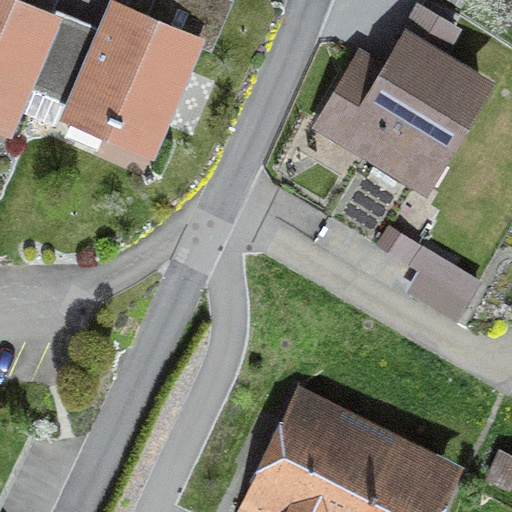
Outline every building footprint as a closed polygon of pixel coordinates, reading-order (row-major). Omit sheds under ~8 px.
[(39,80),(52,86),(76,31),(4,0),(0,0),(0,113),(7,117),(23,80),(31,77),(39,80)] [(421,7),(408,30),(442,49),(455,27),(421,7)] [(108,121),(150,139),(192,40),(118,9),(103,43),(76,31),(52,86),(80,98),(67,134),(97,147),(108,121)] [(349,74),(321,123),(422,183),(480,86),(407,43),(378,91),(349,74)] [(378,244),(425,273),(465,298),(476,280),(389,227),(378,244)] [(455,316),(465,298),(425,273),(414,292),(455,316)] [(239,511),(420,511),(437,480),(288,408),(239,511)]
